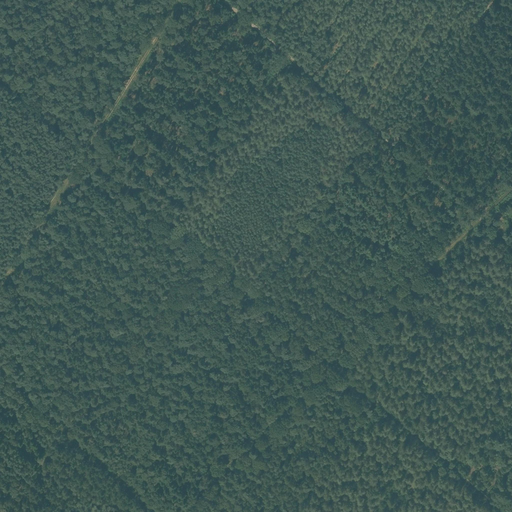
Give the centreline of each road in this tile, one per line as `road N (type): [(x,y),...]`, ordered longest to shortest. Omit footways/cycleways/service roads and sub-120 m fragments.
road 1 (track): [(174,511),(511,181)]
road 2 (track): [(499,508),(204,252)]
road 3 (track): [(511,248),(220,0)]
road 4 (track): [(0,282),(176,0)]
road 5 (track): [(204,252),(0,76)]
road 6 (track): [(204,252),(65,429)]
road 7 (track): [(65,429),(160,511)]
